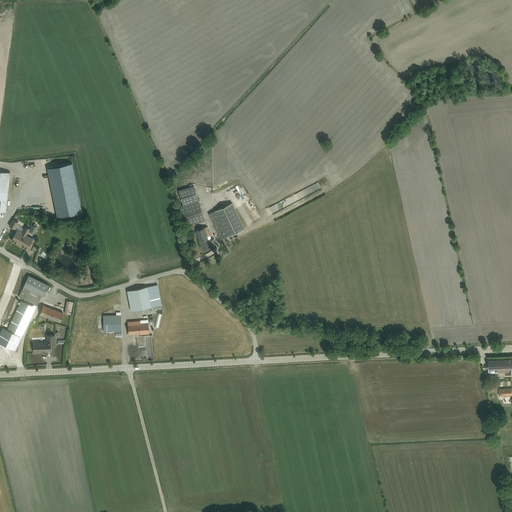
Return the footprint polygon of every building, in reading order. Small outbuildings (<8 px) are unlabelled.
[(73,162),(48,167),(57,216),(82,212),(73,162)] [(0,209),(6,211),(10,176),(0,174),(0,209)] [(205,219),(194,187),(180,192),(184,205),(180,206),(186,225),(205,219)] [(232,202),(208,213),(221,239),(244,228),(232,202)] [(10,240),(25,250),(32,239),(26,235),(29,229),(25,226),(20,233),(16,230),(10,240)] [(201,249),(210,247),(204,228),(195,230),(201,249)] [(0,342),(0,344),(16,352),(48,287),(29,278),(20,297),(24,299),(8,332),(6,330),(0,342)] [(156,286),(127,293),(130,311),(160,307),(156,286)] [(75,307),(69,304),(65,313),(71,316),(75,307)] [(40,315),(60,322),(63,312),(43,305),(40,315)] [(120,332),(119,319),(101,320),(101,332),(120,332)] [(128,334),(148,333),(148,320),(127,321),(128,334)] [(33,354),(51,353),(50,345),(56,345),(55,334),(46,335),(47,342),(33,343),(33,354)] [(511,357),(490,359),(491,367),(511,366),(511,357)] [(502,389),(502,397),(511,397),(511,389),(502,389)]
